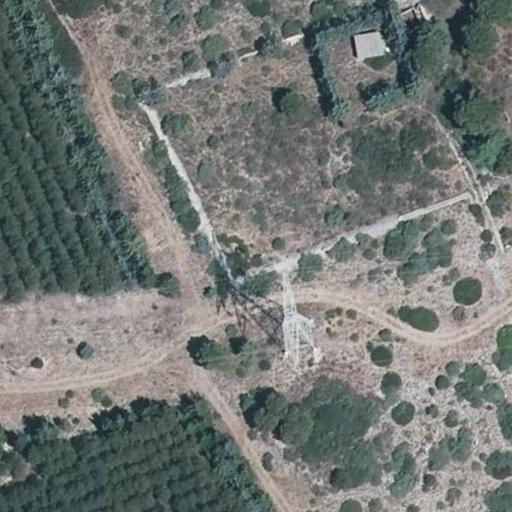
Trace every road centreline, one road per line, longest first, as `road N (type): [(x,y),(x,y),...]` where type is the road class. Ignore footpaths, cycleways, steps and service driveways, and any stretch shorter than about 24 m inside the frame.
road 1 (track): [(511,305),(453,332),(346,289),(205,314)]
road 2 (track): [(298,511),(196,367),(205,314)]
